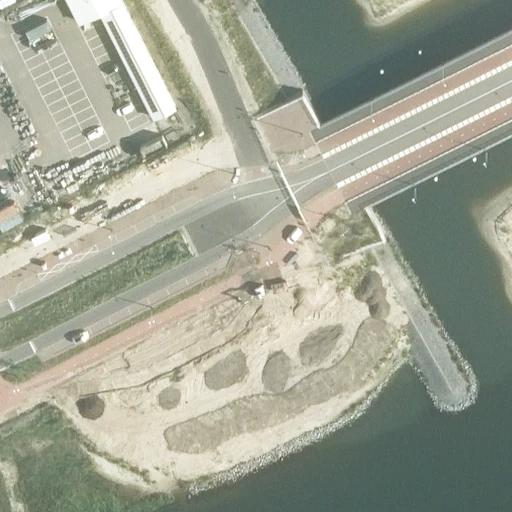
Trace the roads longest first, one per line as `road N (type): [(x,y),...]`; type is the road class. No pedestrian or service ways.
road 1 (tertiary): [(0,365),(234,248),(272,222),(298,184)]
road 2 (tertiary): [(262,187),(213,203),(0,311)]
road 3 (tertiary): [(298,184),(511,77)]
road 4 (residential): [(262,187),(178,0)]
